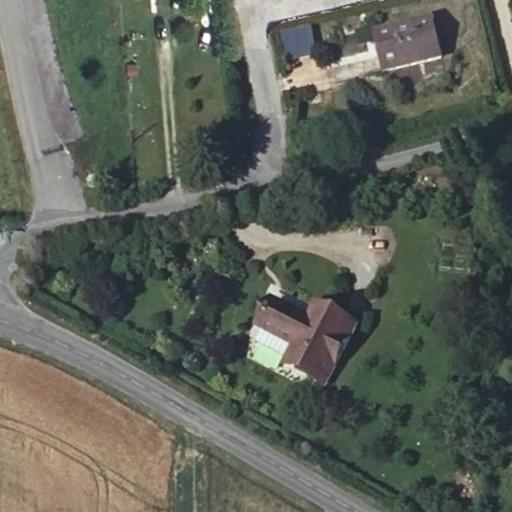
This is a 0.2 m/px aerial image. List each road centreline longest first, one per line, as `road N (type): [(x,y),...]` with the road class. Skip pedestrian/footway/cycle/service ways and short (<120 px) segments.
road 1 (tertiary): [(0,319),(49,336),(357,511)]
road 2 (unclassified): [(0,270),(56,239),(387,153)]
road 3 (unknown): [(282,180),(244,0)]
road 4 (track): [(387,153),(511,125)]
